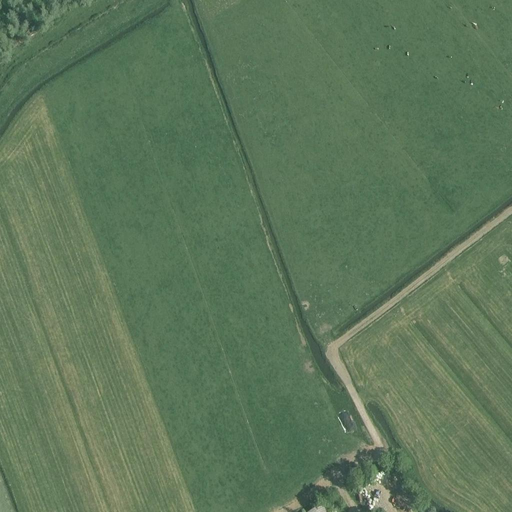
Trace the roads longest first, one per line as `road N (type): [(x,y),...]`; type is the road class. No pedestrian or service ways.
road 1 (track): [(511,211),(332,348),(413,511)]
road 2 (track): [(383,452),(278,511)]
